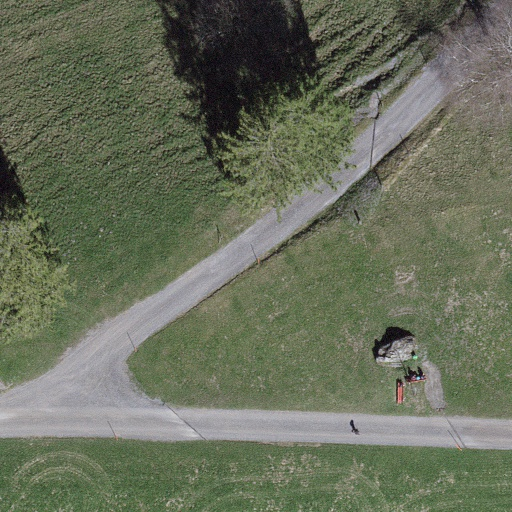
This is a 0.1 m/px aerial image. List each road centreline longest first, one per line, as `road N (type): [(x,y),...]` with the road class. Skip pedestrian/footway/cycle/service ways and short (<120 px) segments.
road 1 (track): [(63,419),(64,392),(103,353),(280,229),(511,17)]
road 2 (track): [(0,421),(511,421)]
